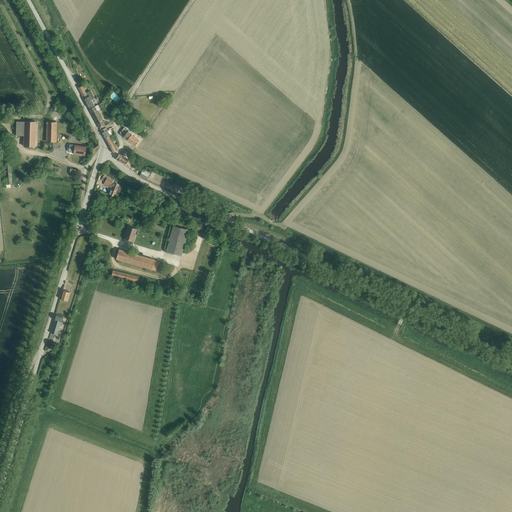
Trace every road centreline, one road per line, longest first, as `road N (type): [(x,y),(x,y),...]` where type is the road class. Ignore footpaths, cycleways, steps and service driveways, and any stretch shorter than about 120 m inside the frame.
road 1 (unclassified): [(511,357),(142,181),(101,150)]
road 2 (tertiary): [(0,490),(101,150)]
road 3 (track): [(166,408),(191,413),(212,372),(225,289),(213,269),(195,262)]
road 4 (track): [(192,0),(118,115),(121,147),(111,157)]
road 5 (tertiary): [(101,150),(28,0)]
road 6 (track): [(6,126),(43,116),(49,96),(0,3)]
road 7 (track): [(188,284),(155,443)]
road 8 (track): [(511,398),(383,335)]
